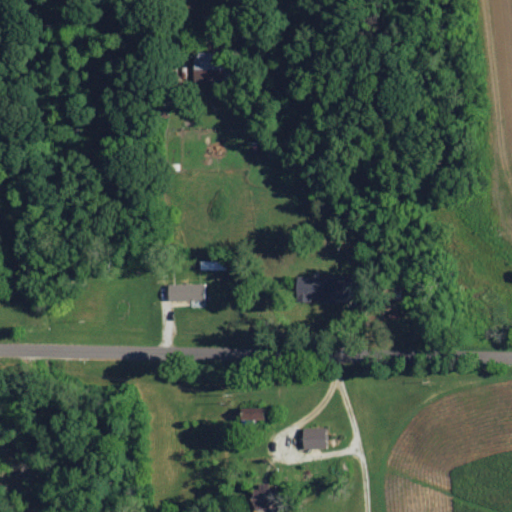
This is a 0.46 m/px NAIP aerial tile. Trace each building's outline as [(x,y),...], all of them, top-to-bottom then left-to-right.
[(198,53),(197,78),(225,78),(226,54),(198,53)] [(300,277),(299,300),(365,301),(366,278),(300,277)] [(170,286),(171,302),(207,301),(206,284),(170,286)] [(329,447),(328,427),(305,428),(306,448),(329,447)] [(256,507),(278,508),(279,490),(256,489),(256,507)]
